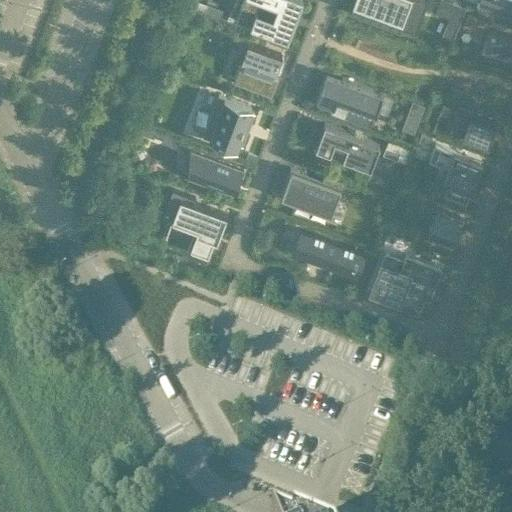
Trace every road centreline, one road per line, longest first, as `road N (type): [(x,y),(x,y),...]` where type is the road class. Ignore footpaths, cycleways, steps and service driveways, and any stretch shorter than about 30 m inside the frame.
road 1 (residential): [(511,145),(437,341),(228,263),(300,63),(321,36),(325,0)]
road 2 (residential): [(262,511),(201,481),(28,169),(90,0)]
